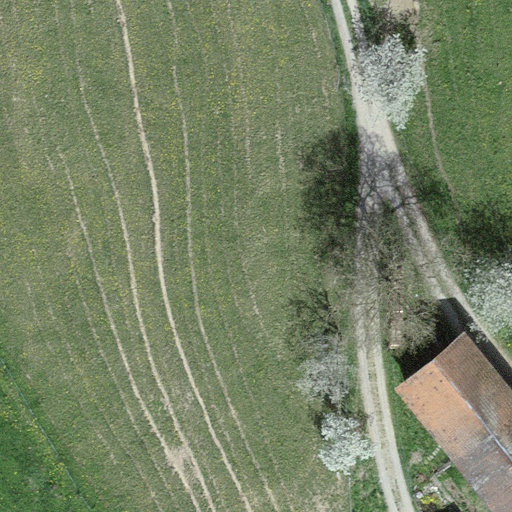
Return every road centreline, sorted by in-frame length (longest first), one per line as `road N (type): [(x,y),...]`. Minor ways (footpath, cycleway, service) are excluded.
road 1 (track): [(342,0),(374,128),(445,286),(511,380)]
road 2 (track): [(374,128),(365,240),(373,382),(404,511)]
